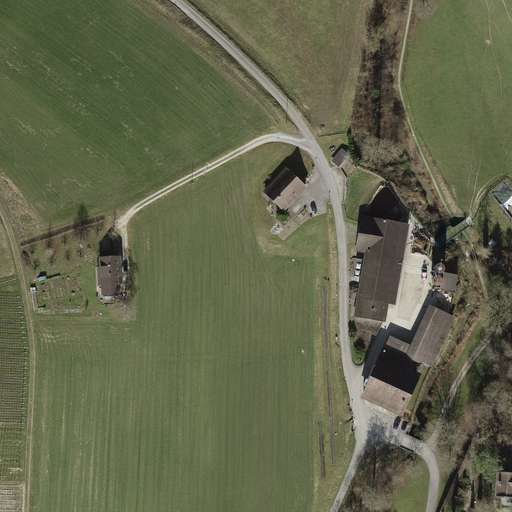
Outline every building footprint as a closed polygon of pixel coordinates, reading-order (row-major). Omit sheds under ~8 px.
[(353,158),(344,149),(333,162),(342,170),(353,158)] [(289,170),(266,192),(286,213),(309,191),(289,170)] [(368,254),(355,319),(359,320),(385,325),(387,325),(391,307),(397,308),(413,228),(404,226),(391,223),(369,219),(364,218),(357,252),(368,254)] [(124,260),(100,261),(101,290),(125,289),(124,260)] [(445,268),(442,267),(439,269),(437,272),(438,275),(440,277),(443,278),(446,277),(448,274),(447,270),(445,268)] [(442,279),(439,279),(436,280),(434,283),(435,286),(437,289),(440,289),(443,288),(445,285),(444,282),(442,279)] [(392,340),(364,400),(406,420),(429,369),(435,371),(458,321),(430,308),(411,348),(392,340)] [(385,325),(359,320),(356,350),(370,353),(385,325)] [(511,475),(501,475),(499,501),(503,501),(503,511),(511,511),(511,475)]
